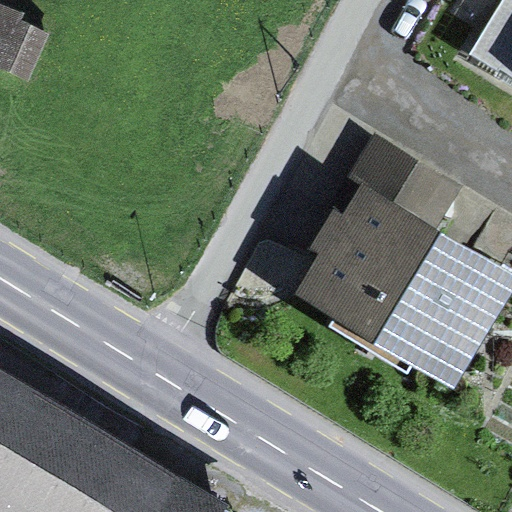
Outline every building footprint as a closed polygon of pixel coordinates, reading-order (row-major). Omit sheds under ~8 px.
[(511,0),(508,0),(476,53),(511,74),(511,0)] [(0,7),(0,68),(26,80),(46,36),(19,25),(22,17),(0,7)] [(411,219),(437,176),(377,140),(334,211),(335,211),(349,220),(366,192),(411,219)] [(508,278),(429,230),(455,188),(437,176),(411,219),(366,192),(349,220),(332,248),(310,284),(342,304),(420,351),(442,364),(474,312),(484,319),(508,278)] [(335,211),(318,239),(332,248),(349,220),(335,211)] [(408,372),(420,351),(342,304),(330,324),(408,372)] [(215,511),(170,485),(164,495),(0,396),(0,511),(215,511)]
